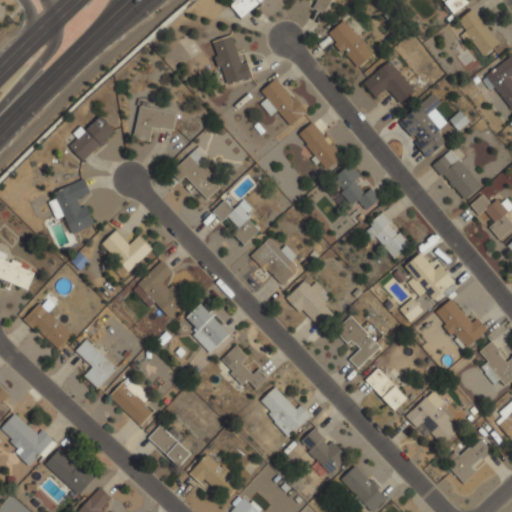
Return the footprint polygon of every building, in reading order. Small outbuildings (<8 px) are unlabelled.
[(238,22),(262,0),(229,0),(232,3),(226,8),(238,22)] [(330,0),(317,0),(313,9),(324,14),(330,0)] [(468,2),(466,0),(441,0),(456,14),(468,2)] [(482,58),(499,45),(471,9),(454,22),(482,58)] [(354,69),(372,54),(343,19),(325,34),(354,69)] [(210,42),(225,85),(247,78),(233,34),(210,42)] [(511,57),(511,56),(483,77),(511,115),(511,114),(511,57)] [(375,99),(385,90),(398,104),(413,91),(387,61),(362,83),(375,99)] [(270,116),(275,111),(291,126),(306,111),(274,78),(260,92),(266,98),(259,105),(270,116)] [(396,123),(426,158),(445,142),(437,132),(446,124),(434,109),(440,104),(431,93),(396,123)] [(172,131),(175,113),(137,107),(132,138),(149,141),(151,128),(172,131)] [(466,122),(459,113),(449,121),(457,130),(466,122)] [(82,162),(114,131),(98,115),(75,137),(76,138),(67,147),(82,162)] [(325,170),(340,158),(312,122),(296,134),(325,170)] [(195,160),(203,152),(196,146),(171,173),(181,182),(185,178),(207,199),(221,185),(195,160)] [(431,166),(463,201),(480,186),(448,150),(431,166)] [(351,207),(358,201),(365,210),(379,199),(369,187),(363,192),(354,181),(359,177),(348,165),(329,180),(351,207)] [(92,226),(82,199),(89,197),(83,180),(52,192),(69,235),(92,226)] [(486,226),(499,241),(511,229),(511,223),(505,215),(511,209),(499,195),(489,203),(481,194),(468,205),(478,217),(484,211),(492,221),(486,226)] [(211,212),(226,227),(226,228),(243,245),(258,230),(244,216),(251,209),(241,200),(232,208),(223,199),(211,212)] [(362,231),(370,240),(374,236),(394,258),(409,245),(382,214),(362,231)] [(138,235),(130,243),(115,229),(100,244),(121,265),(115,271),(122,278),(151,249),(138,235)] [(294,273),(287,266),(296,257),(281,242),(276,246),(268,238),(250,256),(280,287),(294,273)] [(403,266),(432,300),(448,287),(419,252),(403,266)] [(34,267),(0,254),(0,279),(26,289),(34,267)] [(135,285),(168,318),(185,301),(166,282),(174,274),(160,260),(135,285)] [(286,298),(317,329),(333,314),(316,297),(321,292),(306,277),(286,298)] [(399,309),(410,321),(422,311),(411,298),(399,309)] [(433,312),(461,351),(487,333),(475,317),(468,322),(451,298),(433,312)] [(23,319),(56,350),(71,334),(38,303),(23,319)] [(209,354),(230,333),(201,303),(185,317),(194,326),(188,332),(209,354)] [(357,369),(380,347),(349,316),(334,331),(355,353),(348,360),(357,369)] [(82,375),(96,389),(116,369),(85,340),(74,351),(90,368),(82,375)] [(479,368),(493,384),(498,380),(504,387),(511,379),(511,359),(510,357),(506,360),(490,341),(477,352),(486,362),(479,368)] [(241,386),(247,381),(255,389),(266,379),(257,369),(252,374),(243,366),(249,360),(235,345),(218,362),(241,386)] [(364,381),(394,412),(407,399),(376,368),(364,381)] [(152,412),(142,403),(148,397),(126,376),(107,396),(138,427),(152,412)] [(276,385),(257,403),(287,437),(306,420),(276,385)] [(0,403),(8,395),(0,388),(0,403)] [(432,433),(442,444),(458,428),(426,395),(404,416),(426,439),(432,433)] [(511,401),(492,418),(511,442),(511,401)] [(36,435),(12,414),(0,427),(0,435),(31,463),(52,440),(40,430),(36,435)] [(190,454),(179,444),(184,440),(171,427),(166,432),(159,425),(147,437),(177,467),(190,454)] [(330,475),(347,458),(315,426),(298,443),(330,475)] [(464,483),(492,454),(477,440),(460,457),(454,451),(443,463),(464,483)] [(77,495),(91,479),(58,449),(43,465),(77,495)] [(188,474),(208,492),(212,487),(226,499),(240,483),(206,453),(188,474)] [(339,481),(370,511),(372,511),(387,498),(355,465),(339,481)] [(110,511),(105,507),(112,500),(99,488),(75,511),(110,511)] [(228,511),(259,511),(245,496),(228,511)]
